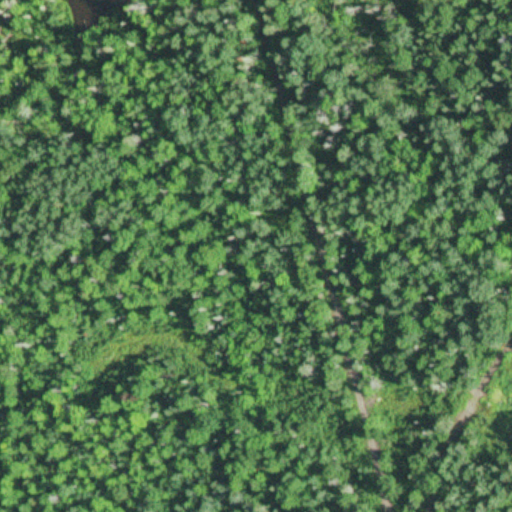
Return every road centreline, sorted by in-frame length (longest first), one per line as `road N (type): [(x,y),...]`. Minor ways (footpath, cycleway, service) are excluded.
road 1 (track): [(388,511),(253,0)]
road 2 (track): [(434,511),(471,393),(511,340)]
